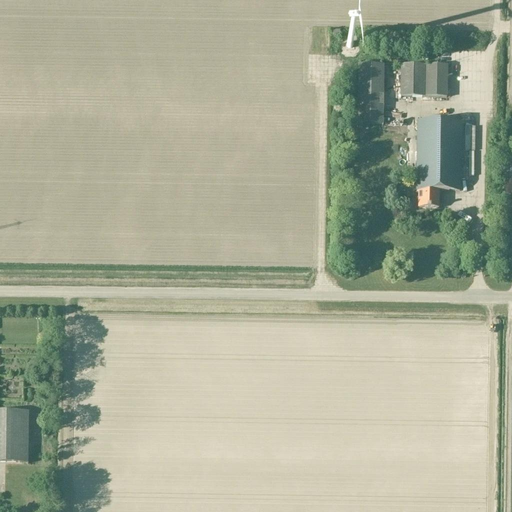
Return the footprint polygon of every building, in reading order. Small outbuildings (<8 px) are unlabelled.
[(348,51),(350,51),(352,51),(353,50),(355,48),(355,46),(354,44),(353,43),(352,42),(350,41),(348,42),(346,43),(345,44),(345,46),(345,48),(347,50),(348,51)] [(382,126),(383,66),(358,66),(357,126),(382,126)] [(447,99),(447,67),(400,66),(400,98),(447,99)] [(459,193),(460,123),(417,123),(416,195),(419,195),(419,210),(438,210),(438,193),(459,193)] [(28,415),(0,414),(0,462),(27,463),(28,415)]
